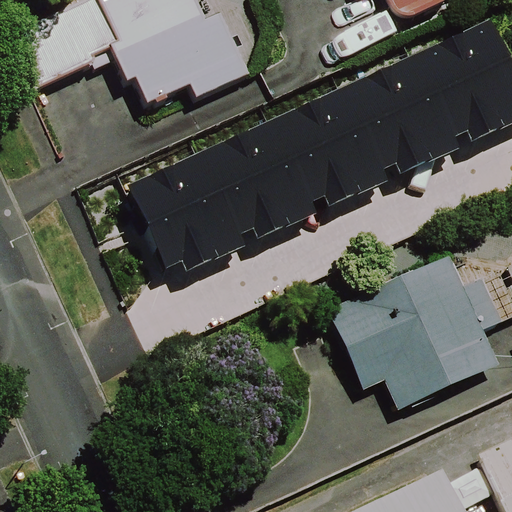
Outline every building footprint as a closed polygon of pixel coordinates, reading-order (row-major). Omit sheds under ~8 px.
[(198,28),(184,0),(103,0),(2,47),(27,100),(87,72),(84,65),(101,57),(119,94),(126,91),(138,116),(181,96),(187,111),(244,85),(214,21),(198,28)] [(451,0),(252,0),(253,2),(256,0),(364,0),(365,1),(366,0),(373,0),(390,35),(437,14),(434,8),(451,0)] [(511,105),(479,34),(117,200),(155,284),(170,277),(176,290),(235,263),(229,250),(241,245),(246,258),(306,230),(300,218),(313,213),(318,225),(377,198),(371,187),(384,181),(389,192),(449,164),(444,154),(456,148),(461,159),(511,135),(511,105)] [(457,296),(444,266),(317,324),(352,400),(376,389),(390,421),(493,374),(477,339),(496,331),(476,287),(457,296)] [(511,511),(511,461),(506,449),(474,464),(496,511),(511,511)] [(370,511),(448,511),(435,483),(370,511)]
